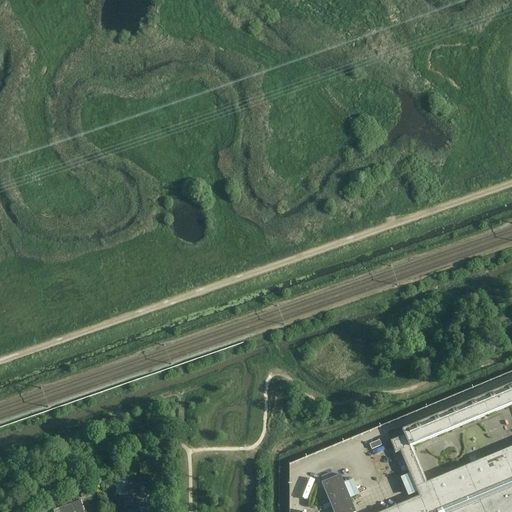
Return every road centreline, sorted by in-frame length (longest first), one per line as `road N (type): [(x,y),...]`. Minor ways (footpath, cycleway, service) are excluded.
road 1 (track): [(511,184),(0,361)]
road 2 (track): [(511,351),(282,444),(269,461),(268,511)]
